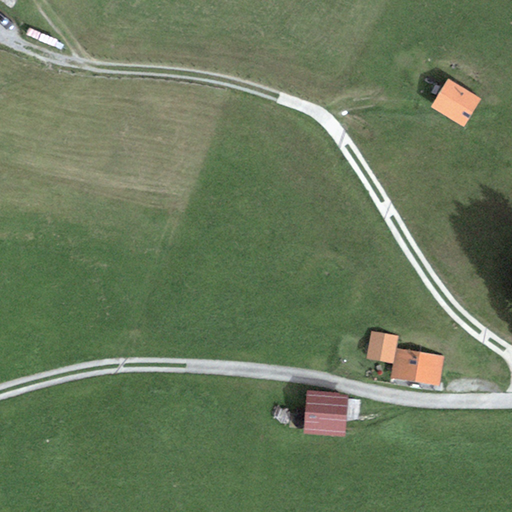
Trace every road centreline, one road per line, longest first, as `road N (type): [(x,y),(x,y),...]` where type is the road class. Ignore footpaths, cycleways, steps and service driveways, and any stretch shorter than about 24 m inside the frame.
road 1 (track): [(511,355),(456,312),(426,275),(336,128),(317,113),(217,78),(70,63),(0,40)]
road 2 (track): [(511,399),(405,399),(296,372),(157,364),(81,370),(0,393)]
